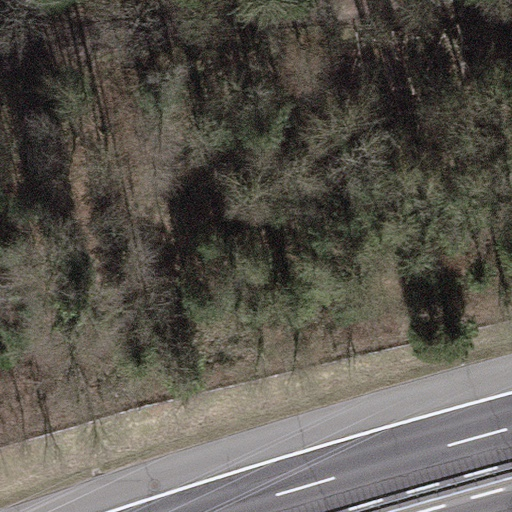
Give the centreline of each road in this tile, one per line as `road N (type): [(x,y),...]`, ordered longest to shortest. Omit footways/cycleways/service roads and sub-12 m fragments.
road 1 (track): [(0,60),(491,0)]
road 2 (motorway): [(511,426),(218,511)]
